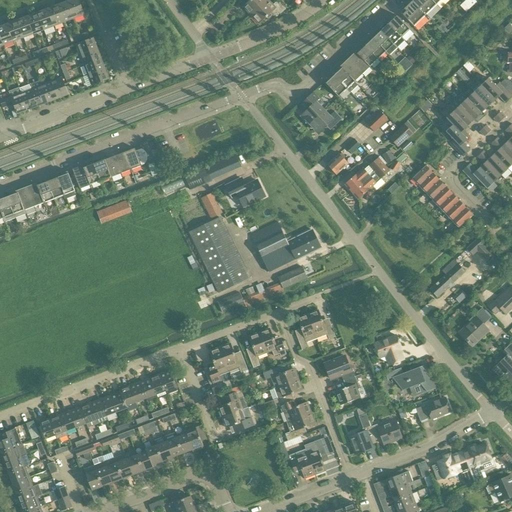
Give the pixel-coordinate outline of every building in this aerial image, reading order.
[(78,0),(72,0),(67,2),(74,19),(84,15),(78,0)] [(249,0),(242,7),(250,15),(266,0),(249,0)] [(268,0),(266,0),(250,15),(258,24),(268,15),(271,17),(278,13),(280,14),(286,8),(277,0),(273,4),(268,0)] [(428,18),(410,0),(405,5),(407,6),(400,13),(414,27),(424,17),(426,19),(428,18)] [(410,0),(428,18),(429,17),(427,15),(437,5),(431,0),(410,0)] [(465,0),(460,4),(466,11),(478,1),(476,0),(465,0)] [(67,2),(57,6),(64,23),(74,19),(67,2)] [(57,6),(47,9),(54,27),(64,23),(57,6)] [(47,9),(37,13),(44,30),(54,27),(47,9)] [(37,13),(27,17),(33,34),(44,30),(37,13)] [(390,20),(387,22),(404,39),(405,39),(402,36),(409,30),(397,16),(391,21),(390,20)] [(27,17),(17,21),(23,38),(24,38),(25,42),(29,40),(28,36),(33,34),(27,17)] [(17,21),(7,25),(13,42),(23,38),(17,21)] [(385,27),(381,32),(394,45),(397,48),(405,41),(404,39),(387,22),(384,25),(385,27)] [(7,25),(0,27),(0,37),(3,46),(13,42),(7,25)] [(374,34),(371,37),(388,54),(389,53),(387,51),(394,45),(381,32),(376,36),(374,34)] [(369,42),(365,46),(378,60),(385,53),(387,55),(388,54),(371,37),(368,40),(369,42)] [(76,45),(80,55),(97,48),(93,38),(76,45)] [(356,52),(372,69),(373,68),(371,66),(378,60),(365,46),(360,51),(358,49),(356,52)] [(80,55),(83,65),(100,59),(97,48),(80,55)] [(372,69),(355,52),(352,55),(354,57),(349,61),(362,75),(369,68),(371,70),(372,69)] [(510,73),(511,73),(511,53),(503,53),(503,63),(510,64),(510,73)] [(407,58),(406,59),(412,65),(416,60),(410,55),(407,58)] [(83,65),(87,75),(104,69),(100,59),(83,65)] [(343,64),(340,67),(357,84),(358,83),(357,82),(364,76),(362,75),(349,61),(344,66),(343,64)] [(60,66),(63,73),(68,71),(71,70),(69,65),(66,66),(65,64),(60,66)] [(338,71),(334,76),(347,89),(350,93),(358,85),(357,84),(340,67),(337,70),(338,71)] [(104,69),(87,75),(91,86),(108,79),(104,69)] [(460,70),(457,73),(466,83),(470,80),(470,79),(461,70),(460,70)] [(347,89),(334,76),(329,81),(327,79),(324,82),(341,100),(342,98),(340,96),(347,89)] [(62,78),(52,82),(58,99),(68,95),(65,87),(64,84),(62,78)] [(488,79),(481,85),(495,100),(499,97),(505,103),(511,97),(511,96),(511,95),(504,88),(500,84),(499,83),(496,87),(488,79)] [(504,80),(500,84),(504,88),(511,95),(511,93),(511,84),(510,82),(504,80)] [(31,90),(37,106),(48,102),(41,86),(39,81),(29,85),(31,90)] [(470,88),(474,92),(488,107),(495,100),(481,85),(477,81),(470,88)] [(52,82),(41,86),(48,102),(58,99),(52,82)] [(65,87),(68,95),(72,93),(68,83),(64,84),(65,87)] [(11,97),(0,101),(0,102),(2,108),(6,107),(7,110),(14,107),(17,114),(27,110),(19,88),(9,92),(11,97)] [(19,88),(27,110),(37,106),(31,90),(27,91),(27,89),(22,91),(23,93),(21,93),(19,88)] [(300,116),(309,125),(324,111),(318,105),(322,101),(313,92),(305,100),(311,106),(300,116)] [(474,92),(467,99),(481,114),(488,107),(474,92)] [(467,99),(460,105),(474,120),(481,114),(467,99)] [(419,107),(424,113),(432,106),(427,100),(419,107)] [(455,100),(448,107),(467,127),(474,120),(460,105),(455,100)] [(441,113),(452,126),(453,126),(467,140),(470,137),(463,130),(467,127),(448,107),(441,113)] [(365,122),(374,132),(388,119),(379,110),(365,122)] [(324,111),(309,125),(318,134),(328,125),(332,129),(341,119),(334,112),(329,117),(324,111)] [(404,124),(389,138),(398,148),(413,134),(404,124)] [(453,126),(452,126),(445,132),(453,140),(450,143),(463,157),(470,151),(463,144),(467,140),(453,126)] [(497,138),(494,141),(511,160),(511,146),(507,141),(504,145),(497,138)] [(354,139),(346,147),(352,154),(360,146),(354,139)] [(497,151),(493,154),(507,169),(511,164),(511,160),(494,141),(491,144),(497,151)] [(126,149),(123,150),(131,172),(132,172),(131,169),(141,165),(144,163),(145,162),(146,158),(146,155),(145,152),(143,150),(141,149),(135,151),(134,148),(127,151),(126,149)] [(119,154),(113,156),(120,173),(129,170),(130,173),(131,172),(123,150),(119,152),(119,154)] [(387,162),(395,158),(392,150),(383,153),(387,162)] [(483,151),(480,154),(500,176),(507,169),(493,154),(489,158),(483,151)] [(326,165),(336,175),(348,164),(342,158),(344,157),(341,154),(340,155),(338,154),(326,165)] [(407,158),(403,154),(396,161),(395,161),(390,169),(396,172),(401,164),(407,158)] [(483,164),(479,168),(494,182),(500,176),(480,154),(477,157),(483,164)] [(106,156),(103,158),(111,180),(112,179),(111,177),(120,173),(113,156),(107,158),(106,156)] [(206,168),(211,179),(240,167),(235,156),(206,168)] [(99,161),(93,164),(100,181),(109,177),(110,180),(111,180),(103,158),(99,159),(99,161)] [(344,185),(351,192),(373,172),(374,173),(383,165),(377,158),(368,166),(364,170),(362,169),(344,185)] [(148,166),(152,176),(163,172),(162,170),(165,169),(162,161),(159,162),(159,161),(148,166)] [(86,164),(83,165),(91,187),(92,187),(91,184),(100,181),(93,164),(87,166),(86,164)] [(494,182),(479,168),(476,171),(469,164),(462,171),(476,185),(479,181),(486,189),(494,182)] [(91,187),(83,165),(78,167),(79,169),(73,171),(79,189),(89,185),(90,188),(91,187)] [(373,172),(351,192),(357,200),(376,183),(389,172),(383,165),(374,173),(373,172)] [(412,179),(418,186),(432,173),(426,166),(412,179)] [(212,181),(211,179),(206,168),(206,167),(204,168),(204,169),(185,177),(191,190),(212,181)] [(60,174),(56,175),(65,197),(65,199),(76,195),(67,173),(61,176),(60,174)] [(418,186),(425,193),(439,180),(432,173),(418,186)] [(53,179),(47,181),(53,199),(62,195),(64,198),(65,197),(56,175),(52,177),(53,179)] [(242,179),(225,186),(231,199),(238,196),(243,206),(265,196),(258,181),(246,186),(242,179)] [(425,193),(432,200),(446,187),(439,180),(425,193)] [(40,182),(36,183),(45,205),(46,205),(45,202),(53,199),(47,181),(41,184),(40,182)] [(33,186),(27,189),(33,206),(42,203),(43,205),(45,205),(36,183),(32,184),(33,186)] [(432,200),(438,207),(452,194),(446,187),(432,200)] [(20,189),(16,191),(25,214),(26,214),(25,210),(33,206),(27,189),(21,191),(20,189)] [(13,194),(7,197),(15,218),(25,214),(16,191),(12,192),(13,194)] [(438,207),(445,214),(459,201),(452,194),(438,207)] [(0,197),(0,196),(0,209),(5,222),(15,218),(7,197),(1,199),(0,197)] [(503,199),(498,204),(505,211),(510,207),(503,199)] [(215,200),(205,205),(211,218),(221,213),(215,200)] [(131,202),(128,204),(127,201),(102,211),(97,213),(101,222),(113,217),(114,217),(131,211),(129,207),(133,205),(131,202)] [(445,214),(451,221),(465,208),(459,201),(445,214)] [(465,208),(451,221),(458,228),(472,215),(465,208)] [(189,232),(218,292),(249,277),(220,217),(189,232)] [(269,272),(320,247),(312,230),(291,240),(290,237),(286,239),(278,222),(251,235),(269,272)] [(477,239),(467,249),(473,255),(477,251),(485,259),(491,254),(477,239)] [(442,271),(446,275),(453,283),(465,272),(455,260),(442,271)] [(280,282),(282,289),(307,278),(302,267),(278,277),(280,282)] [(446,275),(430,290),(437,298),(453,283),(446,275)] [(247,295),(242,297),(246,306),(284,291),(282,289),(280,282),(264,289),(261,282),(255,285),(258,291),(255,292),(252,286),(245,289),(247,295)] [(505,314),(511,307),(511,287),(511,286),(494,302),(492,300),(486,306),(495,315),(500,309),(505,314)] [(222,312),(244,303),(240,292),(217,301),(222,312)] [(457,298),(459,301),(467,296),(465,292),(457,298)] [(459,333),(472,346),(478,340),(477,338),(486,329),(483,325),(490,318),(481,308),(473,316),(475,318),(459,333)] [(318,311),(308,314),(317,338),(327,334),(329,339),(335,337),(330,322),(323,324),(318,311)] [(317,338),(308,314),(297,318),(303,332),(296,334),(302,350),(309,347),(307,342),(317,338)] [(270,329),(259,333),(267,353),(272,351),(274,356),(285,352),(286,354),(289,355),(290,355),(289,350),(285,340),(282,342),(281,340),(275,342),(270,329)] [(267,353),(259,333),(249,337),(254,350),(247,353),(253,368),(260,366),(256,357),(267,353)] [(385,356),(389,365),(403,360),(399,351),(401,350),(396,335),(373,344),(379,358),(385,356)] [(492,370),(508,385),(511,380),(511,341),(503,350),(508,355),(492,370)] [(230,344),(220,348),(229,371),(239,368),(241,373),(248,370),(242,355),(235,357),(230,344)] [(229,371),(220,348),(209,352),(214,365),(208,368),(214,383),(221,381),(219,375),(229,371)] [(341,375),(343,381),(355,377),(352,370),(350,371),(345,357),(325,364),(330,379),(341,375)] [(410,388),(413,397),(426,392),(427,392),(438,388),(429,375),(425,376),(422,367),(392,378),(402,391),(410,388)] [(271,378),(274,388),(278,386),(278,387),(298,379),(294,369),(281,374),(279,368),(263,374),(265,380),(271,378)] [(388,377),(404,373),(402,368),(387,372),(388,377)] [(170,371),(160,375),(167,395),(178,390),(170,371)] [(160,375),(150,378),(157,398),(167,395),(160,375)] [(355,377),(343,381),(346,388),(335,392),(340,406),(348,403),(351,404),(353,401),(360,398),(357,390),(359,389),(355,377)] [(150,378),(139,382),(146,399),(147,402),(157,398),(150,378)] [(276,408),(279,406),(291,401),(289,395),(302,390),(298,379),(278,387),(278,386),(274,388),(279,398),(273,401),(276,408)] [(139,382),(129,386),(136,403),(146,399),(139,382)] [(119,390),(120,392),(126,407),(126,406),(136,403),(129,386),(119,390)] [(120,392),(110,396),(116,413),(127,409),(126,406),(126,407),(120,392)] [(247,408),(243,398),(241,392),(225,398),(227,404),(219,407),(222,418),(247,408)] [(110,396),(100,400),(106,416),(116,413),(110,396)] [(417,413),(420,422),(427,419),(427,417),(430,416),(431,420),(451,412),(445,399),(426,406),(427,409),(424,410),(423,407),(416,410),(415,406),(409,408),(410,409),(408,410),(410,414),(411,413),(412,415),(417,413)] [(100,400),(90,403),(98,424),(107,420),(106,417),(106,416),(100,400)] [(284,412),(288,422),(311,413),(307,403),(294,408),(291,401),(279,406),(282,413),(284,412)] [(90,403),(80,407),(86,424),(88,428),(98,424),(90,403)] [(80,407),(70,411),(76,428),(86,424),(80,407)] [(247,408),(222,418),(226,428),(240,423),(242,429),(254,425),(251,418),(247,408)] [(404,408),(397,410),(401,419),(407,417),(404,408)] [(163,415),(162,410),(151,414),(153,419),(163,415)] [(70,411),(60,415),(67,435),(68,435),(66,432),(76,428),(70,411)] [(143,422),(139,413),(134,415),(137,425),(143,422)] [(311,413),(288,422),(292,432),(285,434),(288,441),(304,435),(301,428),(315,423),(311,413)] [(367,413),(359,416),(364,428),(371,425),(367,413)] [(60,415),(49,419),(56,436),(56,435),(57,439),(67,435),(60,415)] [(170,421),(168,416),(158,420),(160,425),(170,421)] [(56,436),(49,419),(39,423),(45,439),(56,436)] [(370,426),(375,441),(381,438),(384,445),(394,442),(393,440),(401,437),(398,429),(404,427),(401,420),(395,422),(395,421),(378,427),(377,425),(371,427),(370,426)] [(186,434),(193,453),(203,449),(201,442),(206,439),(201,426),(185,432),(186,434)] [(375,441),(370,426),(362,429),(363,432),(349,437),(357,455),(369,450),(368,447),(376,443),(375,441)] [(0,441),(0,452),(0,453),(23,444),(21,444),(15,429),(0,435),(2,441),(0,441)] [(101,433),(103,438),(113,434),(111,429),(101,433)] [(127,432),(117,435),(119,440),(129,437),(127,432)] [(186,434),(176,438),(182,454),(192,450),(193,453),(186,434)] [(117,435),(107,439),(109,444),(115,442),(119,440),(117,435)] [(176,438),(166,442),(173,460),(172,458),(182,454),(176,438)] [(107,439),(97,443),(99,448),(103,447),(109,444),(107,439)] [(318,451),(308,455),(315,475),(325,471),(320,458),(327,455),(321,440),(315,442),(318,451)] [(166,442),(156,446),(163,464),(173,460),(166,442)] [(97,443),(87,447),(89,452),(99,448),(97,443)] [(0,453),(4,463),(27,454),(23,444),(0,453)] [(468,451),(463,453),(469,469),(491,460),(485,444),(476,448),(475,445),(467,448),(468,451)] [(145,450),(146,452),(151,466),(152,466),(153,468),(163,464),(156,446),(145,450)] [(89,452),(87,447),(75,451),(77,456),(89,452)] [(146,452),(137,455),(143,472),(153,468),(152,466),(151,466),(146,452)] [(315,475),(308,455),(302,457),(300,452),(289,456),(293,468),(300,465),(305,479),(315,475)] [(469,469),(463,453),(451,457),(449,452),(442,455),(443,458),(436,460),(437,462),(431,464),(436,479),(443,477),(443,479),(457,474),(457,473),(469,469)] [(4,463),(8,473),(25,467),(30,465),(27,454),(4,463)] [(511,461),(506,454),(500,459),(508,469),(511,467),(511,461)] [(125,455),(114,459),(122,479),(132,475),(126,459),(125,455)] [(137,455),(126,459),(132,475),(143,472),(137,455)] [(114,459),(104,462),(112,483),(122,479),(114,459)] [(426,460),(418,463),(423,478),(431,476),(426,460)] [(104,462),(94,466),(102,487),(112,483),(104,462)] [(102,487),(94,466),(84,470),(92,491),(102,487)] [(8,473),(12,483),(29,477),(25,467),(8,473)] [(412,482),(408,471),(403,473),(385,480),(379,482),(381,488),(388,485),(389,490),(407,483),(407,484),(412,482)] [(496,493),(500,503),(511,497),(511,478),(511,476),(492,484),(492,485),(487,487),(491,495),(496,493)] [(12,483),(16,494),(33,487),(29,477),(12,483)] [(54,490),(54,491),(64,487),(64,486),(63,487),(61,483),(55,485),(57,489),(54,490)] [(407,484),(407,483),(389,490),(393,500),(411,493),(407,484)] [(16,494),(20,504),(36,497),(33,487),(16,494)] [(54,491),(58,501),(68,497),(64,487),(54,491)] [(169,504),(171,511),(178,511),(194,506),(190,496),(185,498),(183,492),(169,497),(171,503),(169,504)] [(415,503),(411,493),(393,500),(397,510),(415,503)] [(20,504),(22,511),(29,511),(40,508),(40,507),(45,505),(44,501),(38,503),(36,497),(20,504)] [(68,497),(58,501),(62,511),(72,507),(68,497)] [(357,511),(354,503),(343,507),(344,511),(357,511)] [(418,511),(415,503),(397,510),(397,511),(418,511)]
